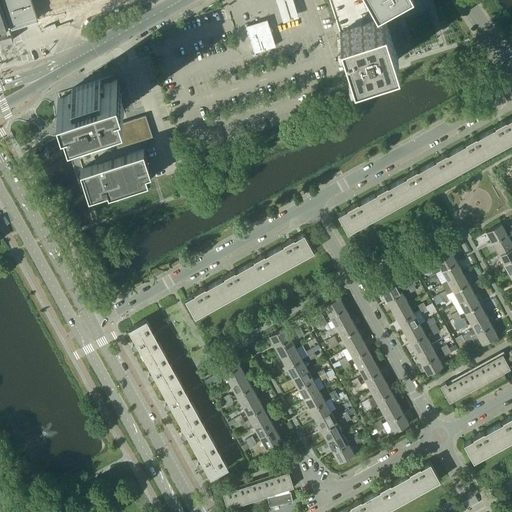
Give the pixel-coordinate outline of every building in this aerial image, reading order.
[(30,0),(37,19),(95,0),(30,0)] [(294,0),(276,0),(283,19),(299,13),(294,0)] [(329,0),(336,20),(374,8),(374,6),(371,0),(329,0)] [(8,26),(0,1),(0,29),(5,28),(8,26)] [(374,8),(336,20),(340,30),(354,73),(398,59),(385,16),(378,18),(374,8)] [(246,25),(254,52),(275,45),(267,19),(246,25)] [(0,39),(1,43),(13,39),(11,33),(0,36),(0,39)] [(69,125),(81,121),(83,125),(83,126),(111,116),(112,116),(110,111),(122,107),(123,107),(119,94),(121,93),(117,79),(114,80),(101,84),(100,80),(100,79),(58,93),(60,98),(57,99),(62,113),(64,112),(69,125)] [(115,124),(114,125),(110,126),(117,148),(153,137),(153,136),(149,137),(142,116),(146,115),(146,114),(115,124)] [(511,116),(486,131),(495,148),(511,138),(511,116)] [(466,165),(495,148),(486,131),(456,148),(466,165)] [(426,164),(436,182),(466,165),(456,148),(426,164)] [(83,168),(80,169),(89,196),(108,190),(109,193),(135,184),(148,180),(146,173),(149,172),(151,172),(144,149),(83,168)] [(426,164),(396,180),(406,198),(436,182),(426,164)] [(396,180),(367,197),(377,215),(406,198),(396,180)] [(337,213),(347,231),(377,215),(367,197),(337,213)] [(500,222),(486,230),(492,241),(506,233),(500,222)] [(313,250),(303,232),(274,249),(283,267),(313,250)] [(511,243),(511,242),(506,233),(492,241),(497,252),(511,243)] [(511,257),(511,243),(497,252),(503,262),(511,257)] [(254,283),(283,267),(274,249),(244,265),(254,283)] [(441,269),(456,261),(451,250),(435,259),(439,264),(432,268),(435,273),(441,269)] [(511,270),(511,257),(503,262),(509,273),(511,270)] [(462,271),(456,261),(441,269),(447,280),(462,271)] [(426,262),(418,266),(422,274),(430,270),(426,262)] [(224,300),(254,283),(244,265),(214,282),(224,300)] [(468,282),(462,271),(447,280),(453,290),(468,282)] [(381,289),(387,300),(402,291),(396,281),(381,289)] [(184,298),(194,316),(224,300),(214,282),(184,298)] [(474,292),(468,282),(453,290),(459,301),(474,292)] [(407,302),(402,291),(387,300),(392,310),(407,302)] [(480,303),(474,292),(459,301),(464,311),(480,303)] [(329,315),(345,307),(339,296),(323,305),(329,315)] [(413,312),(407,302),(392,310),(398,321),(413,312)] [(485,313),(480,303),(464,311),(470,321),(485,313)] [(350,317),(345,307),(329,315),(335,326),(350,317)] [(419,323),(413,312),(398,321),(404,331),(419,323)] [(491,324),(485,313),(470,321),(476,332),(491,324)] [(356,328),(350,317),(335,326),(341,336),(356,328)] [(153,332),(146,319),(128,329),(135,341),(133,342),(136,347),(137,346),(144,358),(162,348),(155,335),(162,330),(161,327),(153,332)] [(404,331),(410,342),(425,333),(419,323),(404,331)] [(491,324),(476,332),(482,343),(497,334),(491,324)] [(268,335),(274,346),(290,338),(284,327),(268,335)] [(356,328),(341,336),(347,347),(362,338),(356,328)] [(431,344),(425,333),(410,342),(416,352),(431,344)] [(280,356),(295,348),(290,338),(274,346),(280,356)] [(368,349),(362,338),(347,347),(352,357),(368,349)] [(437,354),(431,344),(416,352),(421,362),(437,354)] [(169,361),(162,348),(144,358),(151,370),(149,371),(152,376),(154,375),(160,388),(178,378),(171,364),(178,360),(177,357),(169,361)] [(280,356),(286,367),(301,358),(295,348),(280,356)] [(374,359),(368,349),(352,357),(358,368),(374,359)] [(440,384),(440,385),(449,400),(509,367),(501,351),(440,384)] [(427,373),(443,365),(437,354),(421,362),(427,373)] [(224,374),(239,365),(233,355),(218,363),(224,374)] [(307,369),(301,358),(286,367),(292,377),(307,369)] [(379,370),(374,359),(358,368),(364,378),(379,370)] [(245,376),(239,365),(224,374),(230,384),(245,376)] [(313,379),(307,369),(292,377),(297,388),(313,379)] [(364,378),(370,389),(385,380),(379,370),(364,378)] [(245,376),(230,384),(236,395),(251,386),(245,376)] [(185,391),(178,378),(160,388),(167,400),(166,401),(168,406),(170,405),(177,417),(194,407),(187,394),(194,389),(193,386),(185,391)] [(297,388),(303,398),(319,390),(313,379),(297,388)] [(391,391),(385,380),(370,389),(374,396),(362,402),(364,405),(391,391)] [(257,397),(251,386),(236,395),(241,405),(257,397)] [(324,400),(319,390),(303,398),(309,409),(324,400)] [(378,404),(381,409),(397,401),(391,391),(364,405),(367,410),(378,404)] [(262,407),(257,397),(241,405),(247,416),(262,407)] [(315,419),(330,411),(324,400),(309,409),(315,419)] [(402,411),(397,401),(381,409),(387,420),(402,411)] [(202,420),(194,407),(177,417),(184,429),(182,430),(185,436),(186,435),(193,447),(211,437),(203,423),(211,419),(209,416),(202,420)] [(268,418),(262,407),(247,416),(253,426),(268,418)] [(321,430),(336,421),(330,411),(315,419),(321,430)] [(408,422),(402,411),(387,420),(393,431),(408,422)] [(503,444),(511,438),(511,415),(493,425),(503,444)] [(274,428),(268,418),(253,426),(259,437),(274,428)] [(321,430),(326,440),(342,431),(336,421),(321,430)] [(473,460),(503,444),(493,425),(464,442),(473,460)] [(280,439),(274,428),(259,437),(265,448),(280,439)] [(348,442),(342,431),(326,440),(332,451),(348,442)] [(218,450),(211,437),(193,447),(200,459),(198,460),(201,465),(203,464),(210,476),(227,467),(219,453),(227,449),(225,446),(218,450)] [(354,453),(348,442),(332,451),(338,461),(354,453)] [(429,461),(400,477),(410,495),(439,479),(429,461)] [(222,490),(228,507),(269,494),(270,496),(267,496),(270,506),(293,501),(290,491),(289,491),(288,487),(293,486),(288,468),(222,490)] [(370,494),(371,495),(380,511),(410,495),(400,477),(370,494)] [(340,510),(341,511),(379,511),(380,511),(371,495),(370,494),(340,510)] [(447,511),(450,511),(456,509),(450,498),(442,502),(447,511)]
